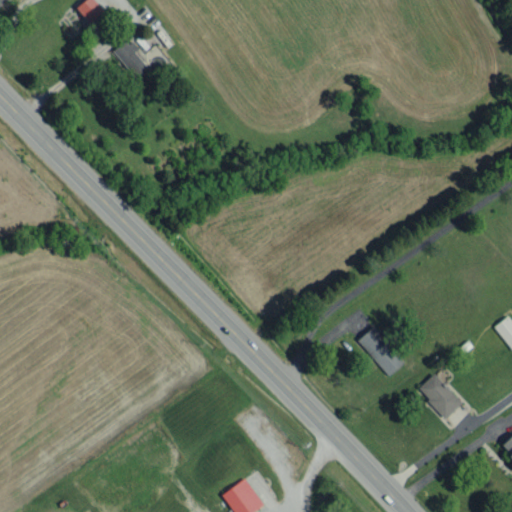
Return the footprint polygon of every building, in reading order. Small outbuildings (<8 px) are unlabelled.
[(102,12),(94,0),(82,0),(75,4),(85,21),(102,12)] [(135,49),(125,37),(111,49),(136,79),(148,69),(133,50),(135,49)] [(492,326),(511,350),(511,322),(506,315),(492,326)] [(403,360),(371,326),(356,340),(388,374),(403,360)] [(416,388),(443,417),(460,401),(432,372),(416,388)] [(511,432),(498,446),(511,460),(511,432)] [(233,511),(251,511),(262,504),(243,477),(220,493),(233,511)]
